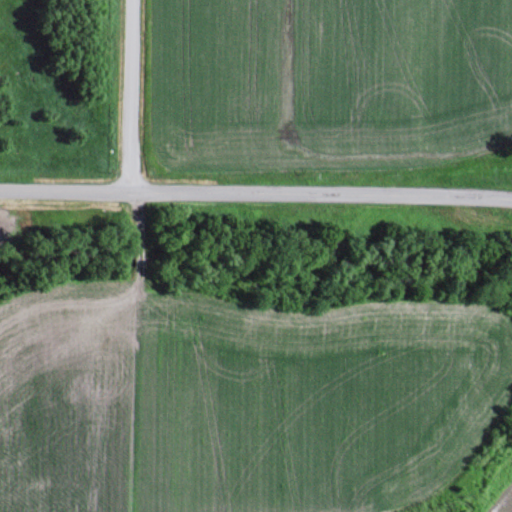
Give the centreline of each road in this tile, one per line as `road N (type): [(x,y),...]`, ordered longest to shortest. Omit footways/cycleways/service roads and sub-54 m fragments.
road 1 (tertiary): [(511,209),(0,205)]
road 2 (residential): [(136,207),(136,0)]
